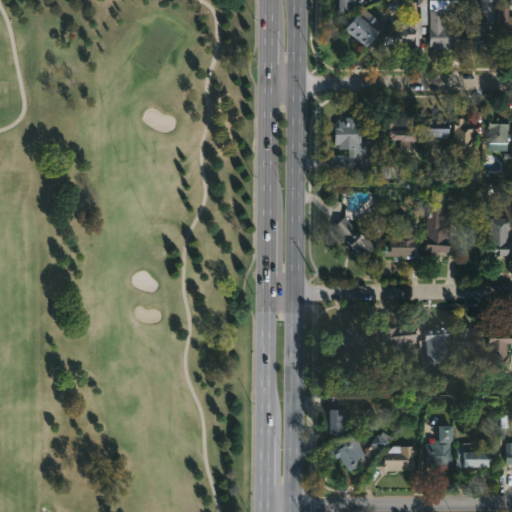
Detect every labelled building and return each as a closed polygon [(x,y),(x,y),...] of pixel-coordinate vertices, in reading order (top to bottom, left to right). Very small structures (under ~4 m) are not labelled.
[(356,0),(356,4),(354,4),(354,7),(350,6),(350,10),(346,10),(346,13),(337,13),(339,1),(335,1),(335,0),(356,0)] [(427,0),(427,5),(427,24),(422,24),(422,37),(420,38),(420,49),(406,49),(406,45),(387,43),(387,37),(393,37),(393,27),(400,27),(400,16),(421,16),(420,5),(417,5),(417,0),(427,0)] [(459,0),(459,14),(446,14),(446,8),(443,8),(443,17),(445,17),(444,28),(456,28),(456,46),(449,46),(449,49),(434,49),(434,46),(429,46),(429,9),(430,9),(430,0),(459,0)] [(508,7),(508,15),(511,15),(511,45),(498,45),(498,17),(497,17),(497,7),(508,7)] [(366,13),(378,24),(375,27),(379,31),(365,45),(356,37),(352,42),(348,38),(352,34),(344,27),(357,13),(361,14),(364,11),(366,13)] [(489,35),(491,35),(491,45),(486,45),(486,48),(478,48),(478,45),(475,45),(475,51),(466,51),(466,45),(461,45),(461,34),(465,35),(466,15),(472,15),(472,21),(489,21),(489,35)] [(508,116),(507,143),(486,142),(487,128),(485,128),(485,115),(508,116)] [(356,116),(357,128),(360,128),(361,140),(367,140),(368,168),(329,169),(329,155),(348,154),(348,147),(339,148),(338,144),(335,144),(335,132),(331,128),(339,119),(341,121),(346,119),(345,117),(356,116)] [(412,117),(412,128),(416,128),(416,139),(414,139),(414,147),(399,147),(399,138),(389,138),(389,130),(382,130),(382,117),(412,117)] [(463,117),(463,119),(468,119),(468,122),(476,122),(476,136),(474,136),(474,151),(452,151),(452,117),(463,117)] [(449,119),(449,138),(422,137),(422,118),(449,119)] [(462,199),(462,204),(449,204),(449,200),(446,200),(446,214),(443,214),(443,222),(451,222),(450,233),(447,233),(447,239),(449,239),(449,256),(423,255),(427,201),(439,201),(439,189),(462,190),(462,199)] [(345,217),(360,234),(368,227),(380,239),(373,245),(374,246),(372,249),(375,252),(367,259),(364,256),(362,258),(356,251),(353,254),(350,250),(353,248),(333,226),(345,217)] [(511,228),(509,228),(509,242),(511,242),(511,255),(491,255),(490,218),(511,217),(511,228)] [(416,226),(416,238),(414,237),(414,256),(391,256),(391,238),(398,238),(398,233),(402,233),(402,226),(416,226)] [(354,325),(365,343),(346,353),(347,356),(337,361),(330,349),(341,343),(338,338),(348,333),(346,329),(354,325)] [(419,342),(410,343),(410,348),(401,349),(400,342),(384,344),(383,329),(418,325),(419,342)] [(429,363),(425,328),(449,326),(450,339),(446,339),(448,361),(429,363)] [(473,350),(473,356),(462,357),(462,354),(454,354),(453,333),(463,332),(463,327),(479,327),(479,350),(473,350)] [(511,332),(511,343),(509,343),(509,367),(489,366),(489,328),(503,329),(503,332),(511,332)] [(417,336),(389,336),(389,356),(417,356),(417,336)] [(345,414),(350,430),(339,433),(328,433),(328,424),(323,424),(323,417),(328,418),(329,409),(326,409),(326,402),(338,402),(338,409),(340,409),(345,414)] [(453,426),(451,469),(426,468),(427,446),(434,447),(434,440),(437,440),(438,425),(453,426)] [(366,455),(361,458),(363,460),(360,462),(362,464),(351,471),(342,456),(339,458),(334,450),(355,436),(366,455)] [(475,442),(475,451),(489,451),(489,467),(463,466),(463,472),(455,472),(456,445),(462,446),(462,442),(475,442)] [(401,445),(417,446),(418,457),(415,457),(415,470),(388,470),(385,473),(377,466),(385,457),(384,453),(388,453),(388,451),(393,445),(401,445)]
